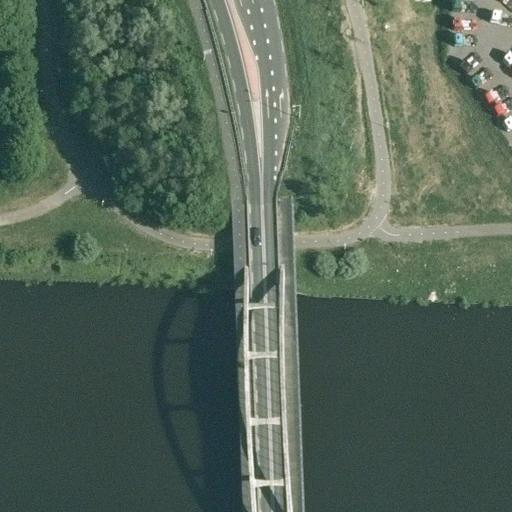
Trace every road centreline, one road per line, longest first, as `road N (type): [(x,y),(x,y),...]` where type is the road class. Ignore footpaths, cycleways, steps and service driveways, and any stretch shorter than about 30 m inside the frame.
road 1 (unclassified): [(511,232),(387,234),(372,225),(341,239),(230,247),(169,238),(102,193),(73,153),(54,109),(44,0)]
road 2 (primary): [(272,511),(258,135)]
road 3 (primary): [(215,0),(258,135)]
road 4 (primary): [(258,135),(270,90),(251,0)]
